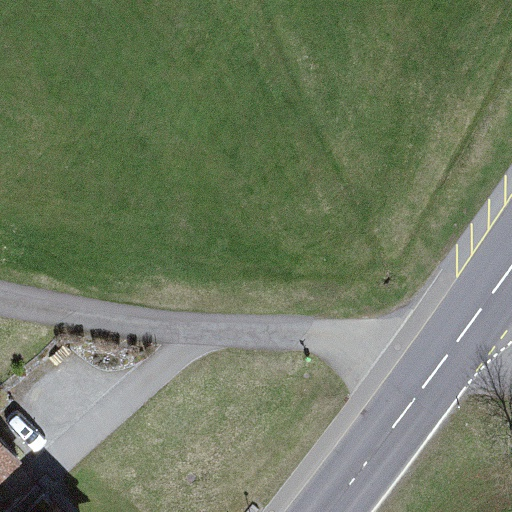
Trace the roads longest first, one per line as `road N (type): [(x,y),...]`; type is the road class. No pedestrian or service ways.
road 1 (track): [(399,341),(301,339),(0,304)]
road 2 (primary): [(336,511),(511,266)]
